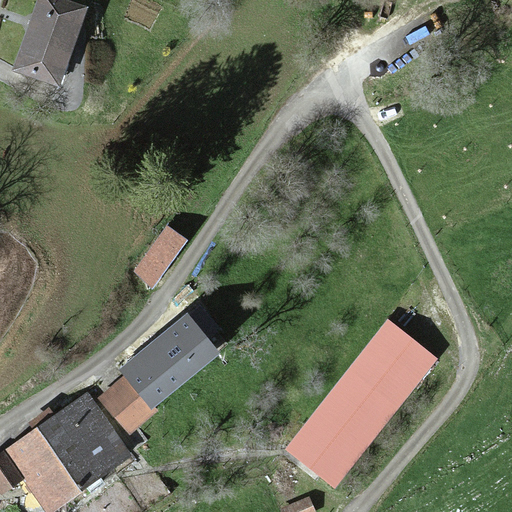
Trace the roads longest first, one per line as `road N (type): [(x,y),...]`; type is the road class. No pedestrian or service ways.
road 1 (residential): [(0,426),(143,319),(295,115),(319,100),(344,99),(380,133),(442,270),(462,338),(451,388),(353,511)]
road 2 (track): [(453,0),(371,33),(333,97)]
